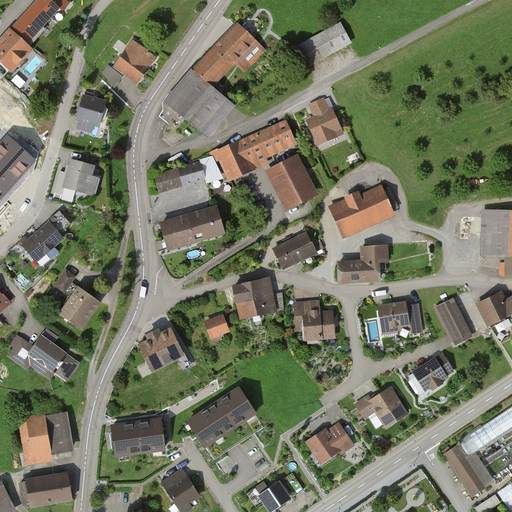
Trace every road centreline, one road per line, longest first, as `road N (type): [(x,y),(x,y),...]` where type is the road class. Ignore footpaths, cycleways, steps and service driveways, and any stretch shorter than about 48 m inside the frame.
road 1 (residential): [(134,162),(218,138),(480,0)]
road 2 (residential): [(107,0),(85,33),(34,213),(0,245)]
road 3 (tertiary): [(81,511),(92,413),(142,291)]
road 4 (residential): [(142,291),(188,294),(259,273),(346,291)]
road 5 (tertiary): [(134,162),(146,108),(220,0)]
road 6 (residential): [(346,291),(449,280),(511,284)]
road 7 (tertiary): [(142,291),(134,162)]
road 8 (tertiary): [(323,511),(422,444)]
